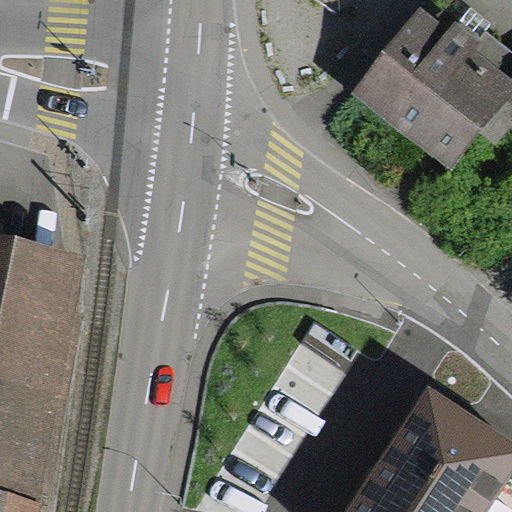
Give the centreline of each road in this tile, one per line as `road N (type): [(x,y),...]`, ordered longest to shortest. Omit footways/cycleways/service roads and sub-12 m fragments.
road 1 (residential): [(511,352),(434,288),(334,224),(192,153)]
road 2 (secondary): [(192,153),(128,511)]
road 3 (tertiary): [(198,89),(0,61)]
